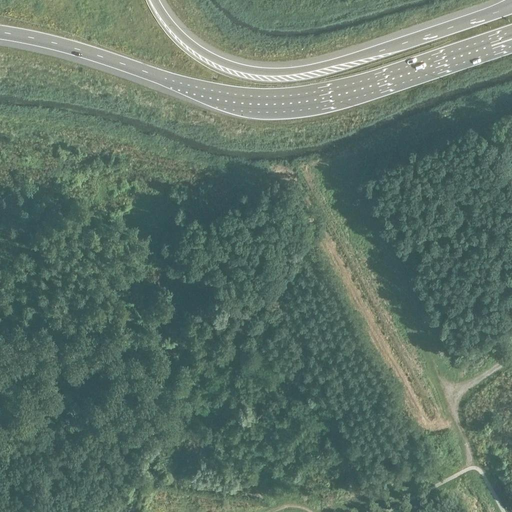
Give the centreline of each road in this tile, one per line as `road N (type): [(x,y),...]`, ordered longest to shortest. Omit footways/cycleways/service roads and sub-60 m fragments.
road 1 (motorway): [(0,34),(223,97),(273,102),(412,73),(511,38)]
road 2 (motorway): [(511,5),(343,58),(247,69),(197,50),(157,0)]
road 3 (track): [(470,468),(447,396),(382,270)]
